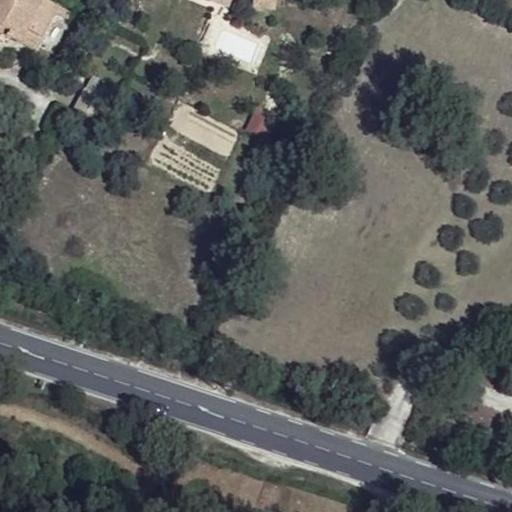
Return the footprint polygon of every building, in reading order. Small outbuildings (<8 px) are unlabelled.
[(0,0),(0,27),(10,33),(8,39),(21,45),(28,32),(44,40),(57,15),(61,7),(47,0),(0,0)] [(232,0),(199,0),(228,11),(232,0)] [(255,0),(254,7),(277,11),(279,0),(255,0)] [(74,15),(61,7),(57,15),(70,22),(74,15)] [(0,27),(0,34),(8,39),(10,33),(0,27)] [(44,40),(28,32),(21,45),(37,53),(44,40)] [(114,89),(94,76),(85,90),(106,103),(114,89)] [(106,103),(85,90),(72,113),(92,126),(106,103)]
